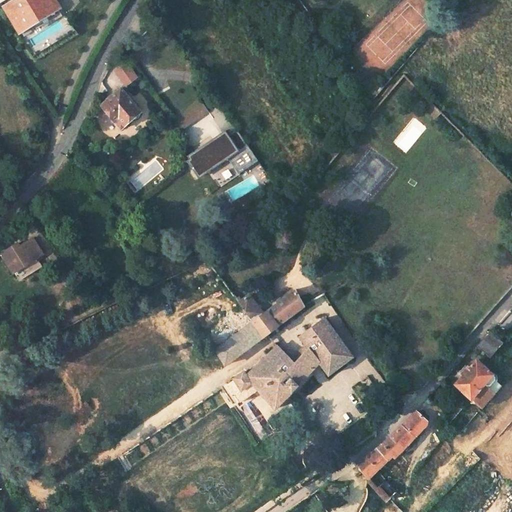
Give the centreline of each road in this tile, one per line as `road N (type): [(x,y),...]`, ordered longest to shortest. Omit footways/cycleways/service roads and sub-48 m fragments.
road 1 (residential): [(273,511),(376,440),(511,296)]
road 2 (track): [(163,275),(265,225),(371,107)]
road 3 (tertiary): [(138,0),(64,144),(0,225)]
road 4 (track): [(0,353),(163,275)]
